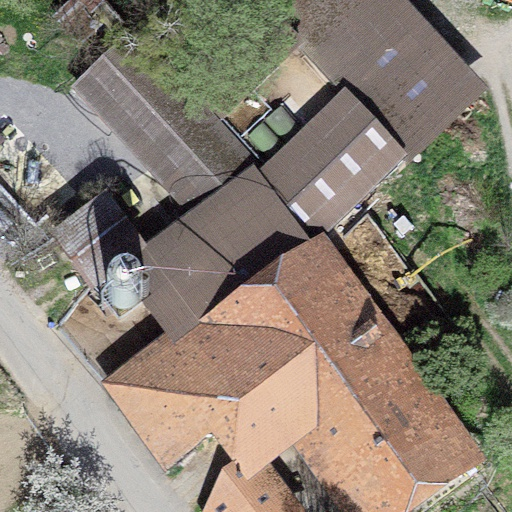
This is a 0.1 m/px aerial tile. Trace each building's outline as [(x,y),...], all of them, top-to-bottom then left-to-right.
[(65,0),(48,16),(82,53),(113,25),(89,0),(65,0)] [(462,107),(362,0),(282,0),(184,91),(255,166),(318,232),(462,107)] [(201,217),(240,180),(255,166),(184,91),(129,33),(75,84),(198,214),(201,217)] [(312,240),(294,253),(240,180),(201,217),(198,214),(134,266),(183,333),(114,384),(167,456),(221,417),(245,448),(293,413),(366,511),(386,511),(468,453),(312,240)] [(88,285),(134,250),(98,202),(51,237),(88,285)] [(206,511),(281,511),(240,454),(206,511)]
